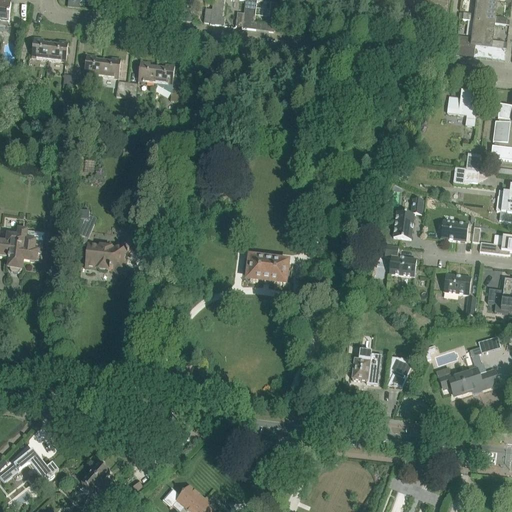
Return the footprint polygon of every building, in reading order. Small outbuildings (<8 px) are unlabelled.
[(68,0),(68,8),(79,10),(80,4),(80,0),(68,0)] [(181,0),(179,22),(192,24),(193,16),(191,16),(192,0),(181,0)] [(228,0),(245,2),(245,0),(213,0),(212,12),(210,25),(210,26),(224,28),(225,20),(223,20),(225,0),(228,0)] [(278,0),(245,0),(245,2),(244,16),(242,29),(242,30),(268,33),(268,32),(274,33),(276,20),(278,20),(279,5),(278,5),(278,0)] [(409,0),(407,7),(413,9),(415,4),(416,5),(437,8),(435,22),(447,23),(449,0),(409,0)] [(476,0),(475,16),(463,14),(462,21),(474,23),(474,22),(485,24),(487,0),(476,0)] [(495,25),(506,26),(507,20),(496,18),(498,1),(489,0),(487,0),(485,24),(495,25)] [(107,13),(109,2),(103,1),(102,7),(94,6),(93,12),(107,13)] [(0,22),(9,24),(11,6),(0,4),(0,22)] [(210,25),(212,12),(206,11),(204,24),(210,25)] [(242,29),(244,16),(237,15),(236,28),(242,29)] [(474,22),(474,23),(472,40),(460,38),(459,45),(456,44),(455,56),(473,59),(475,47),(481,47),(482,47),(485,24),(474,22)] [(494,49),(500,50),(503,50),(504,44),(493,42),(495,25),(485,24),(482,47),(488,48),(494,49)] [(48,62),(50,44),(43,43),(44,41),(34,40),(32,60),(48,62)] [(59,45),(50,44),(48,62),(66,64),(69,44),(59,43),(59,45)] [(102,79),(104,60),(96,60),(96,58),(87,57),(84,77),(102,79)] [(102,79),(119,81),(121,61),(112,60),(112,61),(104,60),(102,79)] [(141,64),(138,83),(156,85),(158,67),(150,66),(150,65),(141,64)] [(158,67),(156,85),(158,85),(157,89),(156,91),(167,97),(168,95),(171,97),(172,90),(175,68),(165,67),(165,68),(158,67)] [(28,72),(18,71),(17,85),(26,86),(28,72)] [(63,90),(73,91),(74,78),(65,76),(63,90)] [(84,79),(74,78),(73,91),(83,92),(84,79)] [(118,83),(116,98),(126,100),(128,84),(118,83)] [(128,84),(126,100),(136,101),(138,85),(128,84)] [(171,97),(170,103),(179,104),(180,91),(172,90),(171,97)] [(461,100),(449,99),(447,115),(467,118),(465,127),(474,128),(478,101),(478,95),(461,93),(461,100)] [(499,107),(498,121),(493,160),(511,162),(511,111),(511,109),(499,107)] [(467,155),(465,171),(478,173),(480,156),(467,155)] [(400,164),(399,174),(407,175),(408,165),(400,164)] [(464,183),(470,184),(477,185),(478,173),(465,171),(455,170),(453,186),(463,187),(464,183)] [(499,193),(496,213),(500,214),(499,222),(511,223),(511,186),(510,187),(510,194),(499,193)] [(422,217),(424,202),(413,201),(411,215),(397,213),(393,239),(411,242),(414,216),(422,217)] [(71,248),(71,249),(72,250),(72,251),(72,252),(73,253),(74,254),(75,254),(76,255),(77,255),(78,255),(79,254),(80,254),(81,253),(82,252),(82,251),(84,248),(87,249),(87,254),(85,255),(85,259),(86,261),(86,262),(85,269),(96,270),(115,272),(120,279),(129,271),(124,265),(125,258),(143,245),(134,234),(127,239),(128,241),(117,250),(108,249),(108,248),(107,247),(104,246),(102,247),(102,248),(88,246),(86,245),(97,220),(89,216),(89,213),(76,211),(71,248)] [(482,211),(482,220),(494,220),(494,212),(482,211)] [(443,223),(441,240),(466,244),(468,226),(443,223)] [(472,244),(479,245),(480,230),(474,229),(472,244)] [(0,258),(6,259),(5,269),(9,270),(19,271),(22,271),(22,270),(21,270),(22,261),(30,262),(31,264),(35,264),(37,263),(37,257),(43,257),(43,252),(45,234),(20,230),(19,237),(8,235),(7,243),(1,243),(0,241),(0,258)] [(364,238),(360,246),(378,254),(382,247),(364,238)] [(481,244),(480,254),(505,257),(508,257),(510,257),(510,256),(509,256),(510,253),(511,253),(511,238),(503,238),(502,247),(481,244)] [(389,276),(414,279),(417,261),(397,259),(399,249),(386,247),(384,258),(391,259),(389,276)] [(282,285),(290,286),(291,273),(287,273),(287,264),(251,259),(248,280),(251,281),(253,283),(255,283),(258,282),(275,284),(277,286),(280,286),(282,285)] [(367,282),(354,276),(351,284),(363,290),(367,282)] [(469,298),(471,279),(446,276),(443,294),(469,298)] [(489,291),(487,305),(495,306),(494,314),(508,316),(508,313),(511,313),(511,281),(505,281),(503,293),(489,291)] [(474,318),(476,300),(468,299),(466,317),(474,318)] [(449,377),(440,380),(444,391),(451,388),(454,397),(473,391),(473,390),(481,387),(482,391),(497,386),(493,373),(487,375),(483,365),(481,366),(480,360),(479,357),(482,356),(482,355),(480,350),(470,353),(476,371),(450,380),(449,377)] [(355,362),(352,382),(367,384),(367,386),(377,387),(380,365),(381,365),(382,356),(371,355),(371,354),(360,353),(359,363),(355,362)] [(399,360),(391,359),(388,383),(390,384),(388,388),(402,390),(402,389),(406,381),(405,380),(413,365),(414,363),(412,362),(406,361),(405,361),(399,359),(399,360)] [(193,375),(194,368),(192,366),(187,365),(185,367),(184,374),(186,376),(191,377),(193,375)] [(33,452),(32,453),(14,467),(15,467),(0,479),(0,480),(4,485),(19,473),(19,474),(26,468),(28,468),(30,468),(31,468),(32,469),(34,470),(47,486),(55,479),(54,478),(59,473),(53,465),(47,469),(33,452)] [(110,474),(100,465),(82,486),(92,494),(94,493),(110,507),(120,494),(104,480),(110,474)] [(138,481),(127,489),(132,496),(143,488),(138,481)] [(181,498),(172,490),(171,490),(173,492),(164,502),(171,508),(170,510),(170,511),(178,502),(185,508),(184,509),(187,511),(215,511),(218,510),(206,499),(205,501),(189,487),(181,498)] [(64,501),(58,495),(47,504),(53,511),(64,501)]
